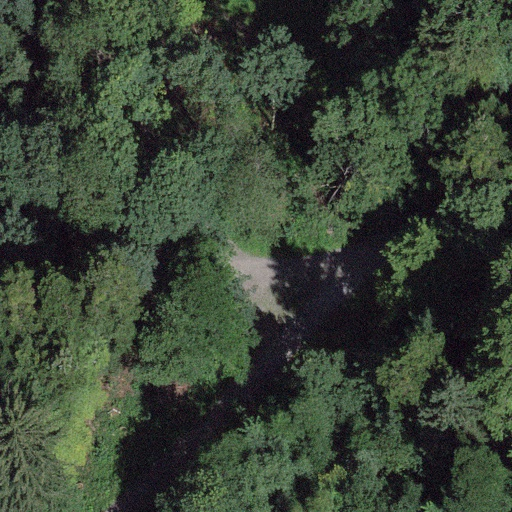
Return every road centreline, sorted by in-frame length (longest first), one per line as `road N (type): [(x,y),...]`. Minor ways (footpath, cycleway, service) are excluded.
road 1 (track): [(511,140),(109,511)]
road 2 (track): [(0,265),(370,267)]
